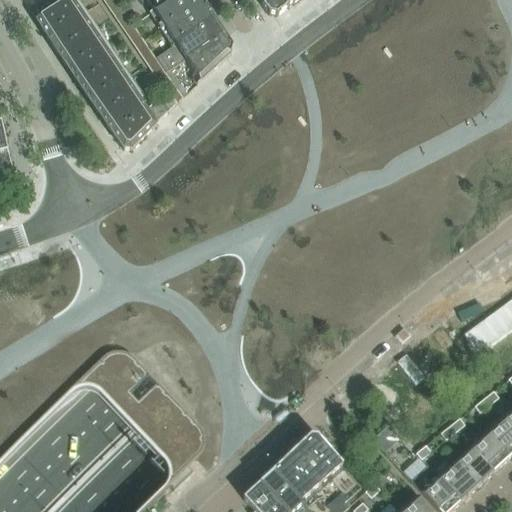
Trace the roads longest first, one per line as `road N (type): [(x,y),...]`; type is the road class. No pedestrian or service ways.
road 1 (trunk): [(511,60),(311,210),(4,511)]
road 2 (trunk): [(93,511),(291,317),(511,137)]
road 3 (residential): [(178,511),(426,296),(511,232)]
road 4 (residential): [(260,58),(136,178),(67,213)]
road 5 (tertiary): [(67,213),(36,108),(0,44)]
